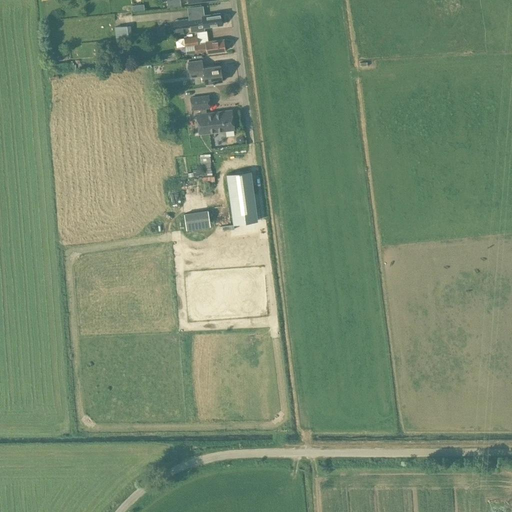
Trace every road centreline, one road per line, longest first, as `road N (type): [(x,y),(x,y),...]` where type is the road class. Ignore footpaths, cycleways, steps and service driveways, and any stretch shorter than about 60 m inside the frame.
road 1 (unclassified): [(511,453),(238,454),(171,472),(119,511)]
road 2 (residential): [(250,142),(232,0)]
